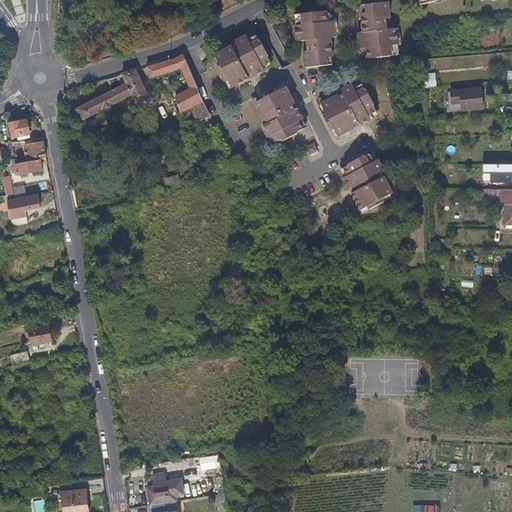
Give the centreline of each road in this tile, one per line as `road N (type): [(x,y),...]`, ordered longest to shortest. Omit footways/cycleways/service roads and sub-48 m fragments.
road 1 (unclassified): [(42,95),(118,511)]
road 2 (track): [(511,440),(405,434),(319,445),(295,463),(287,511)]
road 3 (unclassified): [(270,0),(163,55),(55,80)]
